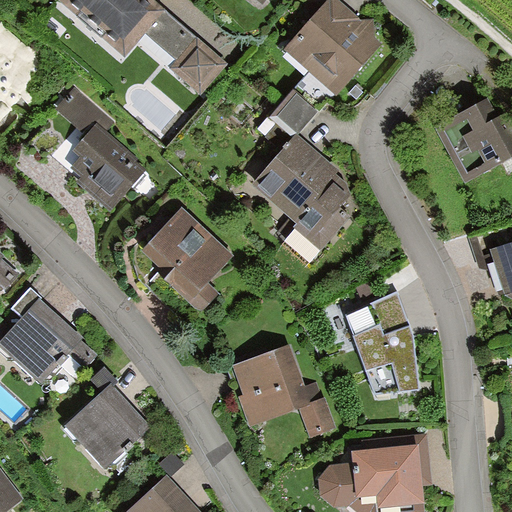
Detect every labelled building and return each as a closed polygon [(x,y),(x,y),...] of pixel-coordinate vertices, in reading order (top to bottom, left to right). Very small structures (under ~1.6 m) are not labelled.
[(155,0),(57,0),(126,58),(146,34),(176,60),(169,67),(202,96),(230,63),(155,0)] [(339,0),(324,0),(283,49),(339,94),(382,42),(376,37),(375,19),(363,19),(339,0)] [(0,123),(4,117),(9,113),(14,110),(11,107),(17,103),(22,105),(27,105),(30,104),(32,98),(29,94),(27,90),(27,86),(31,79),(33,74),(35,71),(35,63),(35,60),(36,56),(35,50),(31,47),(26,45),(13,34),(5,26),(2,22),(0,24),(0,123)] [(115,120),(75,85),(56,107),(87,134),(73,150),(81,156),(71,167),(82,177),(77,182),(111,211),(147,169),(138,161),(139,159),(106,130),(115,120)] [(319,111),(294,89),(271,117),(293,137),(297,132),(299,134),(319,111)] [(486,100),(435,128),(464,182),(511,156),(511,134),(501,115),(496,118),(486,100)] [(256,179),(252,184),(297,223),(295,226),(321,249),(349,215),(339,206),(350,194),(348,183),(337,173),(340,170),(299,134),(297,132),(293,137),(268,166),(258,157),(247,170),(256,179)] [(183,207),(142,251),(162,268),(157,273),(201,312),(219,292),(208,282),(234,254),(183,207)] [(511,242),(491,250),(505,295),(511,298),(511,242)] [(0,251),(0,285),(6,291),(20,274),(2,258),(4,255),(0,251)] [(23,317),(0,341),(0,344),(46,386),(62,367),(75,379),(98,354),(82,340),(85,337),(42,299),(43,298),(32,288),(13,308),(23,317)] [(397,293),(346,316),(375,393),(419,389),(414,337),(397,293)] [(290,346),(233,365),(243,395),(238,397),(248,426),(299,408),(309,436),(335,427),(325,398),(322,399),(317,383),(304,387),(290,346)] [(101,392),(63,427),(107,471),(151,428),(112,385),(116,381),(104,368),(90,381),(101,392)] [(424,511),(422,485),(432,484),(426,434),(352,442),(353,448),(346,449),(348,464),(329,466),(318,479),(320,496),(334,507),(349,507),(355,511),(424,511)] [(173,452),(160,463),(171,476),(184,465),(173,452)] [(0,466),(0,511),(8,511),(25,499),(0,466)] [(201,511),(166,474),(126,511),(201,511)]
